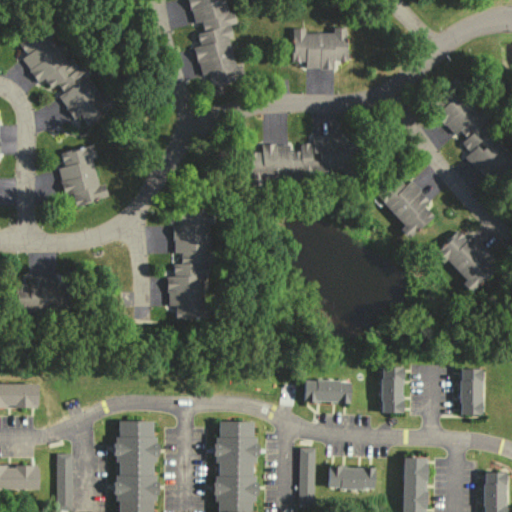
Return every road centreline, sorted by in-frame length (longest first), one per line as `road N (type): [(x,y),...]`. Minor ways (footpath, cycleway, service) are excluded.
road 1 (residential): [(511,18),(431,50),(391,91),(195,124),(129,219),(24,244)]
road 2 (residential): [(511,450),(332,443),(232,402),(119,400),(39,439),(0,438)]
road 3 (residential): [(25,224),(24,244),(0,244),(11,95),(25,112),(25,224)]
road 4 (residential): [(391,91),(500,239)]
road 5 (residential): [(163,0),(195,124)]
